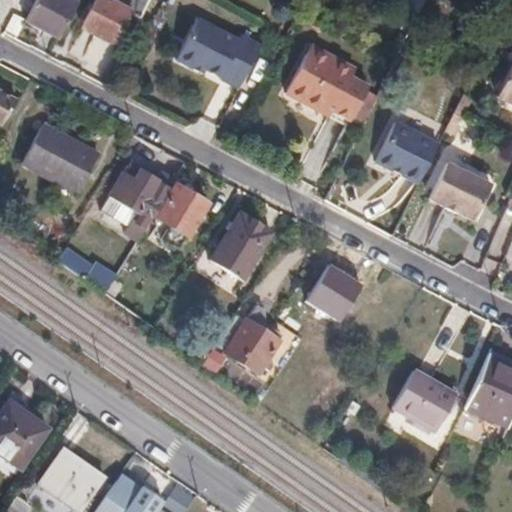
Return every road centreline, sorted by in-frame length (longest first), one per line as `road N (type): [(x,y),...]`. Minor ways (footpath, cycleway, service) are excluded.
road 1 (residential): [(511,313),(0,45)]
road 2 (residential): [(261,511),(0,329)]
